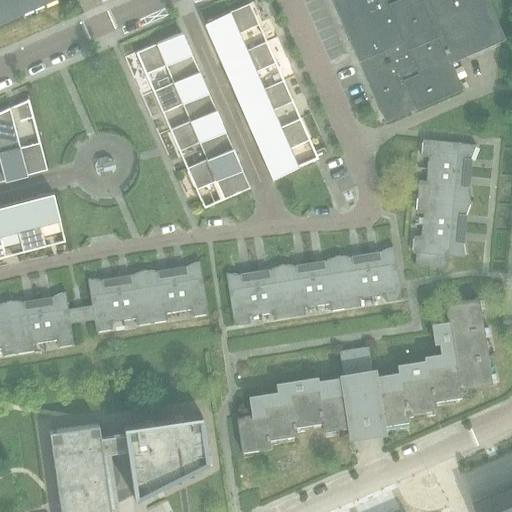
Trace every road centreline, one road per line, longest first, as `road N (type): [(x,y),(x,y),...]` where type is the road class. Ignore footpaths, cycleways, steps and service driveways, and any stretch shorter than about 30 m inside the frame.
road 1 (residential): [(279,230),(348,221),(366,188),(364,147),(296,0)]
road 2 (residential): [(0,275),(279,230)]
road 3 (residential): [(179,0),(279,230)]
road 4 (residential): [(302,511),(511,415)]
road 5 (residential): [(0,68),(162,0)]
